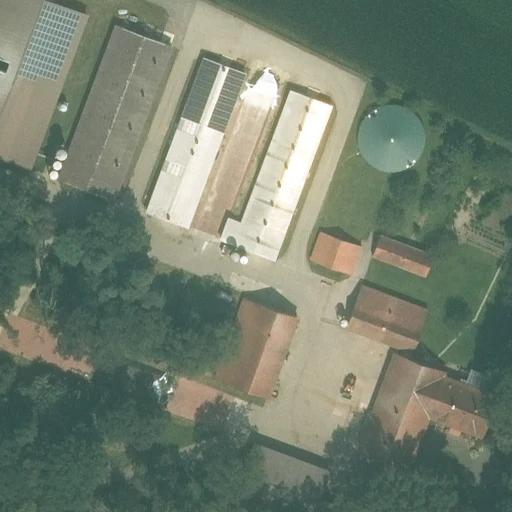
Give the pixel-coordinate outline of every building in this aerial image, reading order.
[(91,14),(53,0),(0,0),(0,156),(34,169),(91,14)] [(173,44),(118,24),(61,180),(116,200),(173,44)] [(247,72),(205,56),(149,211),(190,226),(247,72)] [(239,124),(258,133),(278,87),(259,79),(239,124)] [(334,104),(292,89),(243,221),(231,217),(222,240),(277,260),(334,104)] [(431,149),(400,99),(352,128),(383,178),(431,149)] [(362,246),(322,233),(313,261),(352,274),(362,246)] [(434,251),(382,234),(376,254),(427,271),(434,251)] [(429,307),(364,284),(349,326),(413,350),(429,307)] [(299,315),(246,296),(216,377),(270,397),(299,315)] [(448,371),(395,351),(359,450),(412,469),(431,417),(447,374),(448,371)] [(492,374),(474,368),(469,382),(486,389),(492,374)] [(431,417),(482,436),(497,393),(486,389),(469,382),(447,374),(431,417)] [(224,431),(236,396),(197,383),(191,400),(188,399),(182,416),(224,431)] [(330,467),(259,441),(247,472),(319,498),(330,467)]
